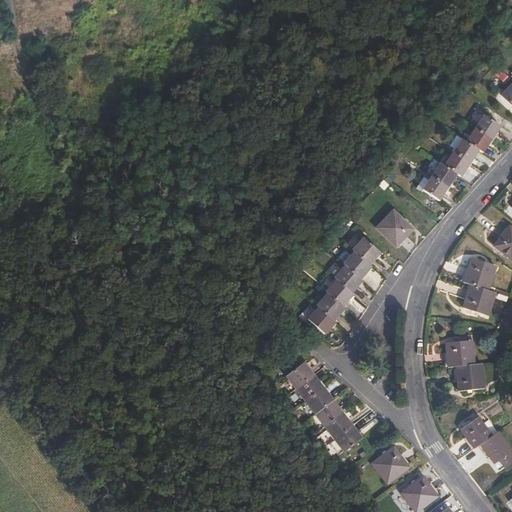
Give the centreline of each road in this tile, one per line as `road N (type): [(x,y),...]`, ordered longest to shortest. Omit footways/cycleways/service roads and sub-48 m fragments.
road 1 (residential): [(422,282),(390,304),(347,375),(414,429),(424,428)]
road 2 (residential): [(422,282),(442,242),(511,163)]
road 3 (residential): [(424,428),(414,370),(422,282)]
